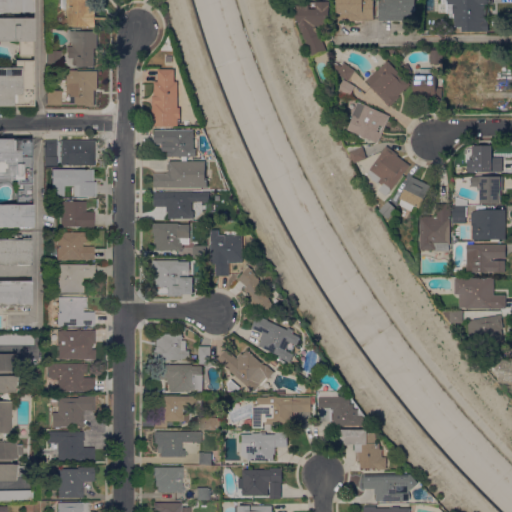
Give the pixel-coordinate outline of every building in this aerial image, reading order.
[(0,12),(0,0),(30,0),(30,12),(0,12)] [(68,26),(68,15),(67,15),(67,9),(59,9),(59,0),(92,0),(92,7),(96,7),(96,26),(68,26)] [(313,56),(296,15),(296,0),(310,0),(310,8),(317,8),(317,1),(331,1),(330,26),(316,25),(327,50),(313,56)] [(337,20),(337,0),(374,0),(374,20),(337,20)] [(379,0),(415,0),(415,12),(412,12),(412,20),(379,20),(379,0)] [(485,0),(485,31),(463,30),(464,24),(457,24),(457,14),(455,14),(454,5),(456,5),(456,0),(485,0)] [(437,29),(423,29),(423,14),(437,15),(437,29)] [(0,106),(0,18),(31,18),(31,106),(0,106)] [(98,30),(98,47),(95,47),(95,66),(71,66),(72,58),(66,58),(66,47),(71,47),(71,42),(69,42),(69,30),(98,30)] [(431,49),(443,49),(443,63),(431,63),(431,49)] [(60,65),(46,65),(46,51),(60,51),(60,65)] [(488,52),(488,74),(485,74),(485,109),(472,109),(472,98),(473,98),(473,88),(469,88),(469,90),(462,90),(462,87),(460,87),(461,61),(463,61),(463,52),(488,52)] [(406,79),(407,79),(411,83),(399,95),(400,96),(390,106),(370,85),(371,84),(366,79),(377,69),(378,70),(388,60),(406,79)] [(333,61),(339,63),(338,64),(342,65),(344,62),(356,70),(355,72),(350,80),(349,79),(349,80),(337,73),(333,72),(333,61)] [(414,98),(414,68),(431,68),(434,74),(436,74),(436,87),(442,87),(442,99),(414,98)] [(179,121),(153,121),(153,100),(155,100),(155,81),(159,81),(159,69),(175,69),(175,81),(178,81),(179,121)] [(65,70),(98,71),(98,89),(95,89),(95,105),(76,105),(76,104),(69,104),(69,97),(65,97),(65,70)] [(337,89),(344,78),(355,86),(350,96),(337,89)] [(46,91),(60,91),(60,102),(54,102),(53,105),(46,105),(46,91)] [(390,115),(378,142),(366,136),(365,138),(354,133),(354,132),(348,129),(353,116),(352,115),(358,102),(364,104),(365,103),(390,115)] [(155,130),(194,129),(194,156),(168,156),(168,150),(163,150),(163,143),(155,143),(155,130)] [(16,228),(16,227),(10,227),(4,227),(0,227),(0,139),(29,139),(29,227),(21,227),(21,228),(16,228)] [(56,156),(44,156),(44,141),(56,140),(56,156)] [(94,140),(94,165),(61,165),(61,161),(57,161),(57,155),(61,155),(61,141),(94,140)] [(361,147),(363,146),(367,158),(354,162),(350,151),(349,152),(347,146),(360,145),(361,147)] [(387,145),(398,154),(397,155),(410,164),(392,189),(391,189),(387,195),(379,189),(382,184),(380,183),(379,184),(371,178),(372,176),(368,173),(370,169),(387,145)] [(493,145),(493,157),(503,157),(503,171),(474,171),(474,173),(470,173),(470,171),(468,171),(468,159),(473,159),(473,145),(493,145)] [(154,187),(154,173),(165,173),(170,170),(168,169),(168,163),(169,162),(169,160),(206,161),(206,177),(208,177),(208,187),(154,187)] [(52,169),(93,170),(92,182),(95,182),(95,196),(73,196),(73,186),(64,186),(64,196),(52,196),(52,169)] [(431,185),(420,207),(415,205),(413,211),(400,204),(402,199),(401,198),(412,176),(431,185)] [(481,203),(480,190),(478,190),(478,186),(471,186),(471,177),(503,176),(503,190),(502,190),(502,202),(481,203)] [(192,191),(192,192),(203,192),(203,201),(193,201),(193,218),(168,218),(168,211),(167,211),(167,206),(155,206),(155,191),(192,191)] [(456,205),(456,196),(468,200),(468,205),(466,205),(456,205)] [(388,200),(396,208),(389,216),(381,209),(388,200)] [(61,202),(85,201),(85,212),(92,212),(92,213),(94,213),(94,226),(92,226),(92,228),(80,228),(80,226),(61,226),(61,202)] [(420,216),(437,216),(437,203),(450,203),(451,244),(449,244),(449,250),(436,250),(436,249),(420,249),(420,216)] [(466,222),(453,223),(452,205),(456,205),(466,205),(466,222)] [(506,209),(506,239),(473,239),(473,225),(472,225),(472,212),(478,209),(506,209)] [(179,222),(179,224),(190,223),(190,243),(183,243),(183,244),(183,247),(183,249),(175,249),(175,250),(172,250),(172,249),(170,249),(170,250),(167,250),(167,249),(163,249),(163,250),(160,250),(160,249),(157,249),(157,243),(155,243),(155,236),(154,236),(154,232),(153,232),(153,222),(179,222)] [(57,260),(58,248),(58,232),(86,232),(86,239),(87,239),(87,242),(83,242),(83,246),(94,246),(94,260),(57,260)] [(244,261),(229,262),(229,275),(217,275),(216,263),(212,263),(211,235),(225,234),(225,235),(238,235),(238,234),(241,234),(241,235),(243,235),(244,261)] [(0,265),(0,239),(29,240),(29,265),(0,265)] [(480,271),(480,272),(478,272),(478,271),(467,271),(467,244),(506,244),(506,258),(492,258),(492,260),(493,260),(506,260),(506,271),(480,271)] [(207,245),(206,257),(193,257),(193,245),(207,245)] [(179,260),(179,261),(190,261),(190,270),(188,270),(188,276),(194,276),(194,293),(183,293),(183,295),(169,295),(169,287),(157,287),(157,280),(155,280),(155,274),(153,274),(153,260),(179,260)] [(95,265),(95,278),(83,278),(83,283),(87,283),(87,293),(59,293),(58,277),(54,277),(54,266),(58,266),(58,265),(95,265)] [(267,308),(266,306),(258,310),(245,288),(247,285),(239,279),(249,266),(257,274),(273,304),(267,308)] [(466,308),(466,307),(460,307),(460,294),(455,294),(455,278),(487,278),(487,277),(494,277),(494,294),(506,294),(506,308),(466,308)] [(0,281),(28,281),(28,308),(21,308),(21,306),(12,306),(12,308),(5,308),(5,306),(3,306),(3,308),(0,308),(0,281)] [(87,297),(87,301),(86,301),(86,304),(87,304),(87,308),(83,308),(83,312),(94,312),(94,326),(80,326),(76,326),(66,326),(66,327),(60,327),(60,326),(58,326),(58,314),(58,297),(87,297)] [(504,328),(502,328),(504,344),(496,346),(499,351),(491,357),(487,351),(494,346),(483,348),(483,345),(473,347),(468,321),(463,320),(463,322),(450,322),(450,311),(473,311),(501,310),(504,328)] [(257,314),(269,319),(269,320),(276,323),(276,324),(288,329),(289,327),(295,330),(293,333),(301,336),(297,345),(289,341),(286,350),(294,354),(291,361),(279,357),(280,355),(259,346),(262,340),(260,339),(263,332),(252,327),(257,314)] [(95,344),(91,344),(91,350),(95,350),(95,359),(92,359),(92,360),(90,360),(90,359),(59,359),(58,342),(58,331),(95,330),(95,344)] [(183,333),(183,336),(184,336),(184,338),(183,338),(183,340),(187,340),(187,350),(190,350),(190,359),(179,359),(179,360),(153,360),(153,350),(154,350),(154,347),(155,347),(155,340),(157,340),(157,333),(183,333)] [(0,345),(0,334),(32,334),(32,345),(30,345),(0,345)] [(199,346),(211,346),(211,359),(207,359),(207,363),(200,363),(200,359),(199,359),(199,346)] [(218,359),(227,348),(237,357),(241,352),(243,354),(247,349),(264,364),(265,363),(275,372),(269,379),(267,377),(254,391),(218,359)] [(511,360),(511,358),(511,391),(508,391),(500,382),(499,381),(501,371),(498,370),(491,360),(501,353),(505,359),(511,360)] [(0,481),(0,354),(14,354),(14,359),(30,359),(30,369),(14,369),(14,370),(10,370),(10,377),(14,377),(14,379),(22,379),(22,390),(14,390),(14,392),(8,392),(8,402),(10,402),(10,409),(11,409),(11,426),(10,426),(10,434),(8,434),(8,442),(14,442),(14,458),(10,458),(10,465),(14,465),(14,466),(26,466),(26,476),(14,476),(14,481),(0,481)] [(87,364),(87,373),(83,373),(83,378),(94,378),(94,391),(58,391),(58,379),(50,379),(50,378),(48,378),(48,364),(87,364)] [(203,391),(168,391),(168,385),(167,385),(167,379),(158,379),(158,365),(192,365),(203,365),(203,391)] [(231,379),(240,387),(238,390),(229,390),(228,383),(231,379)] [(360,408),(362,408),(362,410),(363,410),(363,412),(364,412),(364,413),(366,413),(366,416),(365,416),(363,416),(363,418),(365,418),(365,425),(333,425),(333,421),(320,421),(320,408),(319,408),(319,396),(320,396),(320,390),(339,390),(339,395),(350,395),(350,403),(354,403),(354,408),(360,408)] [(52,413),(58,413),(58,398),(78,398),(78,396),(95,396),(95,411),(84,411),(84,420),(83,420),(83,423),(84,423),(84,427),(60,427),(60,428),(52,428),(52,413)] [(196,396),(196,407),(182,407),(182,414),(189,414),(189,421),(166,421),(166,426),(155,426),(155,419),(156,419),(156,415),(155,415),(155,408),(155,405),(153,405),(153,396),(196,396)] [(253,405),(257,405),(257,396),(311,396),(311,424),(298,424),(298,415),(300,415),(300,411),(293,411),(293,416),(292,416),(292,423),(265,423),(265,421),(263,421),(263,427),(253,427),(253,405)] [(197,429),(197,417),(217,417),(221,417),(221,427),(216,427),(216,429),(197,429)] [(341,429),(368,429),(368,430),(375,430),(375,433),(377,433),(377,443),(380,443),(380,448),(383,448),(383,457),(387,457),(387,469),(379,469),(379,468),(361,468),(361,461),(359,461),(359,451),(355,451),(355,443),(351,443),(351,444),(344,444),(341,444),(341,429)] [(84,432),(84,448),(94,448),(94,462),(78,462),(78,460),(58,460),(58,443),(47,443),(47,432),(84,432)] [(201,432),(201,442),(182,442),(182,450),(184,450),(184,457),(161,457),(161,447),(157,447),(157,444),(154,444),(154,432),(201,432)] [(242,434),(252,434),(252,433),(260,433),(260,432),(266,432),(266,434),(276,434),(276,432),(288,432),(288,446),(275,446),(275,453),(274,453),(274,460),(248,460),(248,458),(243,454),(242,454),(242,434)] [(199,464),(199,452),(212,452),(212,464),(199,464)] [(58,469),(78,469),(78,467),(94,467),(94,482),(84,482),(84,498),(58,498),(58,469)] [(182,467),(182,478),(181,485),(183,485),(183,487),(183,490),(183,493),(157,493),(157,487),(155,487),(155,479),(154,479),(154,476),(153,476),(153,473),(154,473),(154,470),(153,470),(153,467),(182,467)] [(269,469),(269,467),(283,467),(283,481),(281,481),(281,496),(270,496),(270,488),(269,488),(269,495),(243,495),(243,493),(242,493),(242,490),(243,490),(243,488),(239,488),(239,477),(243,477),(243,469),(269,469)] [(377,500),(376,493),(375,493),(375,488),(364,488),(364,474),(411,474),(419,482),(411,490),(410,489),(409,491),(411,496),(410,499),(409,501),(404,501),(404,500),(377,500)] [(210,500),(197,500),(197,488),(210,488),(210,500)] [(0,490),(31,490),(31,501),(0,501),(0,490)] [(238,511),(238,505),(244,505),(244,502),(252,502),(252,505),(273,505),(273,511),(275,511),(238,511)] [(90,503),(90,511),(58,511),(58,503),(90,503)] [(189,511),(156,511),(153,511),(153,507),(157,507),(157,505),(155,505),(155,503),(181,503),(181,507),(182,507),(182,506),(189,505),(189,511)]
